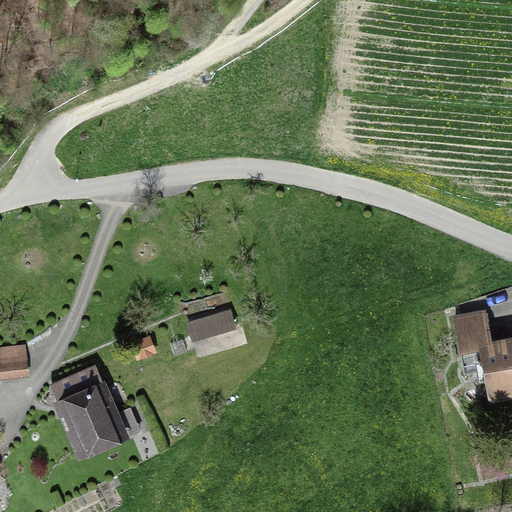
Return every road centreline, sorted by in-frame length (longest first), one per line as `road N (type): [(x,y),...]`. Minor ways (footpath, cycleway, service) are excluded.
road 1 (residential): [(511,245),(310,174),(230,169),(38,196)]
road 2 (track): [(38,196),(36,146),(48,132),(187,73),(305,0)]
